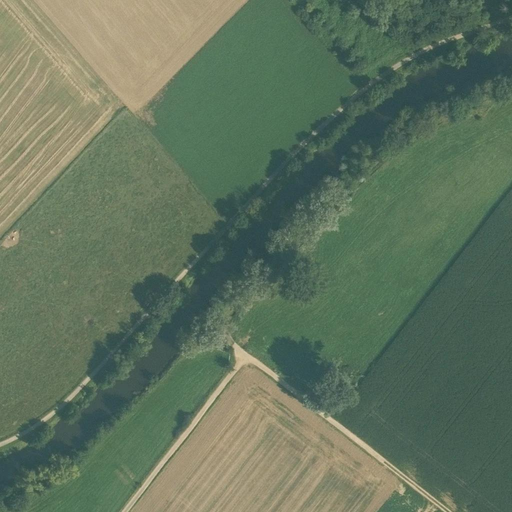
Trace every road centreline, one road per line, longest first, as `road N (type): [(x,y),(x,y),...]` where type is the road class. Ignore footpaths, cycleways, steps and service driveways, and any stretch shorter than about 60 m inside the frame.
road 1 (track): [(0,454),(81,402),(257,205),(381,86),(503,28)]
road 2 (track): [(255,362),(236,336),(246,315),(423,135),(464,121),(511,147)]
road 3 (track): [(447,511),(255,362)]
road 4 (track): [(255,362),(137,511)]
